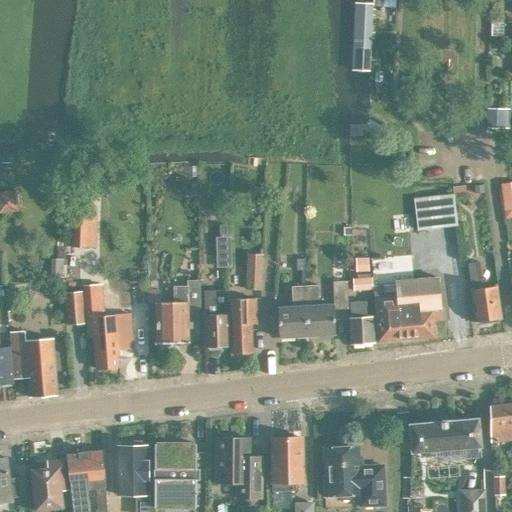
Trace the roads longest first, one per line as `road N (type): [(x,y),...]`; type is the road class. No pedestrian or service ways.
road 1 (tertiary): [(0,424),(511,354)]
road 2 (unclassified): [(511,332),(482,129),(482,0)]
